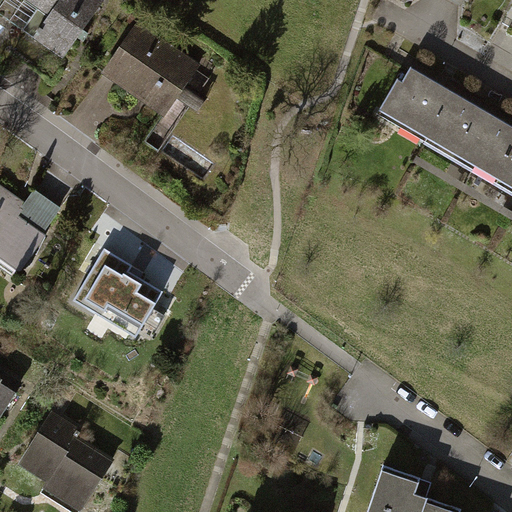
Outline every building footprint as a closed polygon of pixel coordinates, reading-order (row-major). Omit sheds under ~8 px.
[(103,0),(7,0),(0,12),(0,14),(68,57),(103,0)] [(204,71),(141,30),(108,79),(172,120),(204,71)] [(511,127),(416,72),(389,118),(511,189),(511,127)] [(56,236),(0,199),(0,266),(24,283),(56,236)] [(171,300),(100,257),(78,293),(149,336),(171,300)] [(0,427),(23,392),(0,376),(0,427)] [(84,511),(103,481),(36,442),(15,479),(72,511),(84,511)] [(421,478),(384,465),(367,511),(460,511),(461,509),(428,497),(430,490),(418,486),(421,478)]
